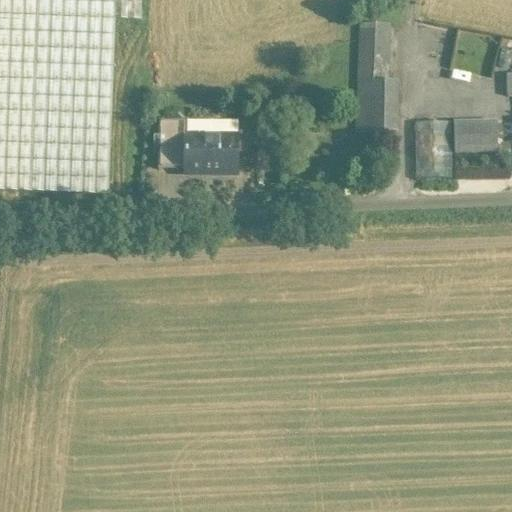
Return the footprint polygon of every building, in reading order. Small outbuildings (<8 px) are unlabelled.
[(0,0),(0,193),(108,198),(115,22),(140,23),(141,0),(0,0)] [(458,0),(421,0),(416,26),(452,32),(458,0)] [(510,0),(463,0),(447,69),(492,79),(510,0)] [(388,27),(360,26),(357,136),(396,135),(396,83),(388,83),(388,27)] [(186,123),(158,123),(158,172),(184,172),(185,140),(186,140),(186,123)] [(237,123),(186,123),(186,140),(185,140),(184,172),(184,176),(237,176),(237,123)] [(496,123),(453,124),(454,155),(498,154),(497,146),(496,123)] [(498,159),(451,159),(450,125),(414,125),(415,182),(451,181),(451,171),(511,171),(510,146),(497,146),(498,154),(498,159)]
